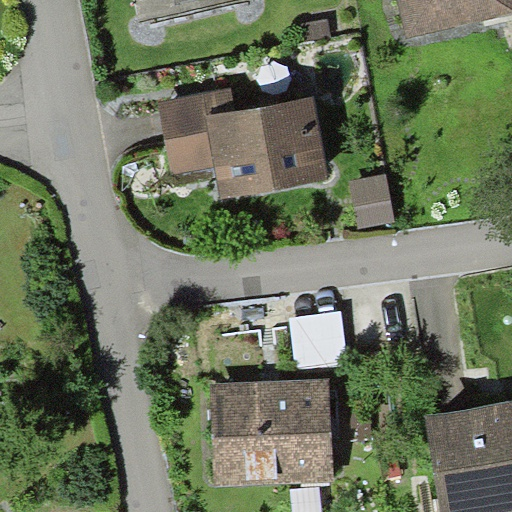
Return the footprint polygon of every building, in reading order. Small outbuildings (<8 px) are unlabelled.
[(135,0),(141,25),(180,16),(177,4),(176,0),(135,0)] [(250,0),(249,0),(195,0),(177,4),(180,16),(250,0)] [(511,0),(398,0),(407,39),(511,14),(511,0)] [(231,87),(158,100),(172,174),(214,166),(220,198),(329,178),(313,96),(236,110),(231,87)] [(386,174),(350,180),(358,227),(394,221),(386,174)] [(341,310),(289,317),(296,366),(347,359),(341,310)] [(210,382),(215,486),(335,480),(330,377),(210,382)] [(511,511),(511,400),(424,415),(440,511),(511,511)]
